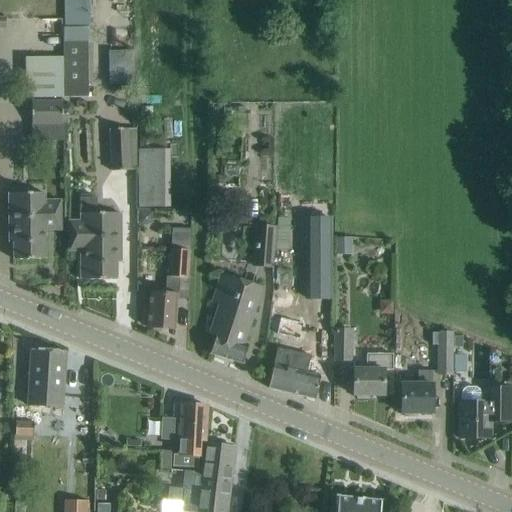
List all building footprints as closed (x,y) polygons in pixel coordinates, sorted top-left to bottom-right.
[(138,13),(138,0),(110,0),(111,12),(138,13)] [(64,1),(64,58),(64,98),(88,98),(88,1),(64,1)] [(135,51),(109,52),(109,86),(135,85),(135,51)] [(64,98),(64,58),(34,58),(34,98),(64,98)] [(63,102),(33,102),(33,126),(63,126),(63,102)] [(219,142),(230,144),(233,125),(221,124),(219,142)] [(137,129),(111,130),(112,135),(113,170),(135,169),(137,169),(137,129)] [(170,208),(171,150),(143,149),(142,207),(170,208)] [(61,231),(61,211),(60,201),(44,201),(44,194),(9,194),(9,224),(14,224),(14,260),(45,260),(45,231),(61,231)] [(150,213),(140,213),(140,223),(146,223),(150,219),(150,213)] [(121,263),(121,243),(121,214),(81,214),(81,222),(69,222),(69,251),(85,251),(85,280),(117,280),(117,263),(121,263)] [(254,266),(273,267),(276,225),(258,223),(254,266)] [(311,235),(310,303),(334,304),(335,224),(323,223),(323,235),(311,235)] [(174,229),(172,250),(169,249),(167,278),(166,296),(151,294),(148,328),(175,330),(178,279),(189,279),(191,251),(191,230),(174,229)] [(337,256),(351,256),(351,239),(337,239),(337,256)] [(226,306),(211,354),(243,364),(249,345),(246,345),(257,312),(265,286),(253,283),(223,273),(220,283),(214,302),(226,306)] [(304,326),(281,320),(278,334),(300,340),(304,326)] [(334,361),(353,361),(352,332),(334,332),(334,361)] [(453,375),(453,337),(453,334),(432,334),(432,346),(438,345),(438,375),(453,375)] [(464,337),(453,337),(453,375),(464,375),(464,337)] [(277,349),(269,385),(268,389),(316,400),(320,380),(320,376),(306,373),(310,357),(277,349)] [(30,370),(28,406),(30,406),(63,408),(65,372),(66,352),(31,350),(30,370)] [(393,355),(384,355),(366,355),(366,370),(354,370),(354,396),(357,396),(359,399),(367,399),(368,396),(384,396),(384,371),(393,371),(393,355)] [(401,385),(401,394),(401,414),(432,414),(432,385),(432,372),(418,372),(418,385),(401,385)] [(462,395),(462,403),(459,403),(459,419),(459,439),(491,439),(491,422),(511,422),(511,388),(484,389),(484,403),(480,403),(480,395),(478,391),(475,390),(467,390),(464,391),(462,395)] [(205,442),(207,406),(183,405),(182,421),(163,420),(163,428),(162,439),(180,440),(180,456),(187,456),(186,467),(198,468),(199,457),(200,441),(205,442)] [(34,437),(34,423),(17,422),(16,436),(34,437)] [(183,509),(204,511),(227,511),(230,495),(232,468),(235,448),(206,444),(203,464),(201,491),(194,491),(195,473),(171,471),(170,489),(185,490),(183,509)] [(337,497),(335,511),(380,511),(381,502),(337,497)] [(88,511),(88,502),(65,502),(64,511),(88,511)]
